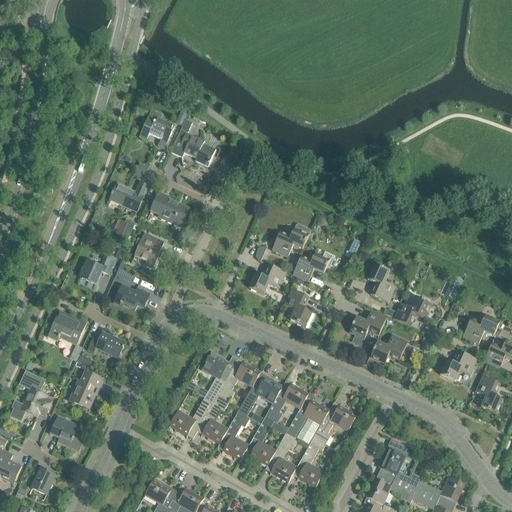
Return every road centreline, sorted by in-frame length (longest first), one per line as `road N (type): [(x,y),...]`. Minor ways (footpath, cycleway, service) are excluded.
road 1 (secondary): [(0,351),(50,254),(82,167),(123,16)]
road 2 (secondary): [(52,0),(0,248)]
road 3 (residential): [(178,317),(177,299),(218,208),(153,177)]
road 4 (residential): [(121,421),(284,511)]
road 5 (residential): [(337,511),(390,393)]
